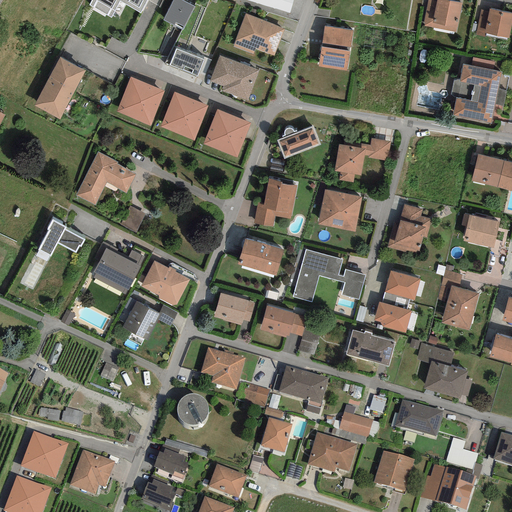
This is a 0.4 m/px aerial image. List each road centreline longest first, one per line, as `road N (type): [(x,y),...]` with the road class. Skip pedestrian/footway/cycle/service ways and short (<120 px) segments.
road 1 (residential): [(188,331),(511,426)]
road 2 (residential): [(284,98),(266,118),(188,331)]
road 3 (residential): [(511,143),(284,98)]
road 4 (residential): [(188,331),(118,511)]
